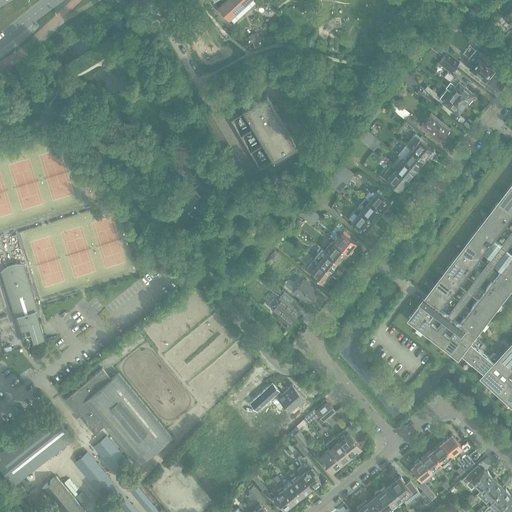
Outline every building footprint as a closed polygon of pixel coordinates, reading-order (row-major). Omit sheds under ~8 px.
[(226,0),(219,7),(229,19),(250,0),(226,0)] [(511,8),(503,16),(511,25),(511,8)] [(257,32),(248,36),(251,42),(252,42),(258,39),(259,39),(257,32)] [(443,56),(456,67),(460,61),(447,51),(449,48),(437,39),(431,47),(443,56)] [(494,70),(493,69),(497,64),(478,49),(466,64),(485,79),(488,76),(489,77),(494,70)] [(451,72),(456,67),(443,56),(438,62),(451,72)] [(447,87),(467,104),(472,98),(471,97),(474,93),(447,71),(444,75),(450,80),(445,86),(447,87)] [(462,110),(467,104),(447,87),(439,97),(436,94),(437,93),(427,85),(424,89),(419,85),(415,91),(428,101),(432,95),(442,103),(444,101),(458,112),(461,109),(462,110)] [(273,161),(296,147),(265,95),(242,109),(243,110),(230,118),(259,166),(272,159),(273,161)] [(405,120),(408,116),(411,113),(394,100),(389,106),(395,110),(394,111),(405,120)] [(378,113),(374,109),(369,115),(374,119),(378,113)] [(440,140),(449,129),(431,114),(422,125),(440,140)] [(408,116),(405,120),(414,128),(418,124),(408,116)] [(364,143),(372,134),(367,130),(360,139),(364,143)] [(406,145),(424,160),(432,150),(423,142),(424,141),(415,133),(406,145)] [(369,147),(376,138),(372,134),(364,143),(369,147)] [(369,147),(373,151),(381,142),(376,138),(369,147)] [(398,155),(403,159),(416,170),(417,169),(418,170),(422,165),(421,164),(424,160),(406,145),(398,155)] [(416,170),(403,159),(400,162),(397,159),(391,166),(408,180),(416,170)] [(338,176),(345,166),(341,163),(333,172),(338,176)] [(343,180),(350,171),(345,166),(338,176),(343,180)] [(399,190),(408,180),(391,166),(382,176),(388,180),(387,181),(392,185),(393,184),(399,190)] [(353,181),(350,179),(354,174),(350,171),(343,180),(347,183),(347,182),(351,185),(353,181)] [(330,185),(338,176),(333,172),(326,181),(330,185)] [(335,189),(343,180),(338,176),(330,185),(335,189)] [(176,190),(165,200),(188,224),(207,205),(199,196),(200,195),(185,179),(175,189),(176,190)] [(339,192),(347,183),(343,180),(335,189),(339,192)] [(511,186),(456,259),(419,306),(417,308),(410,318),(456,354),(458,356),(460,353),(485,374),(483,376),(511,403),(511,186)] [(364,197),(365,198),(382,212),(390,201),(381,193),(382,192),(378,189),(375,193),(373,192),(371,193),(369,191),(364,197)] [(382,212),(365,198),(357,208),(357,207),(356,208),(373,222),(375,220),(375,221),(379,216),(378,215),(382,212)] [(303,218),(311,209),(306,205),(298,214),(303,218)] [(373,222),(356,208),(349,217),(366,231),(373,222)] [(308,222),(316,213),(311,209),(303,218),(308,222)] [(308,222),(312,225),(319,216),(316,213),(308,222)] [(284,234),(288,237),(295,227),(291,224),(284,234)] [(334,242),(347,253),(356,243),(346,235),(348,234),(344,231),(340,235),(338,234),(337,235),(339,237),(334,242)] [(347,253),(334,242),(332,240),(324,250),(339,263),(347,253)] [(339,263),(324,250),(322,249),(314,259),(331,272),(339,263)] [(323,283),(331,272),(314,259),(306,269),(311,273),(311,275),(315,279),(316,277),(323,283)] [(25,344),(44,338),(22,266),(20,265),(19,265),(17,265),(15,265),(14,265),(10,266),(8,267),(7,268),(5,269),(4,270),(3,272),(25,344)] [(250,271),(249,272),(253,276),(258,271),(253,267),(250,271)] [(294,282),(299,276),(295,273),(291,279),(294,282)] [(264,276),(260,280),(277,295),(281,290),(264,276)] [(298,300),(305,305),(316,292),(301,280),(293,291),(300,297),(298,300)] [(284,321),(288,325),(299,312),(280,297),(271,308),(278,314),(275,318),(282,324),(284,321)] [(138,465),(172,437),(118,372),(111,378),(102,368),(65,398),(94,433),(104,425),(138,465)] [(272,383),(250,402),(257,411),(271,398),(274,395),(279,390),(272,383)] [(277,397),(274,395),(271,398),(277,404),(280,401),(290,411),(305,398),(292,383),(277,397)] [(319,416),(332,406),(328,401),(316,411),(315,409),(305,418),(308,422),(318,415),(319,416)] [(332,406),(319,416),(323,421),(336,411),(332,406)] [(61,422),(52,411),(0,451),(0,466),(14,484),(73,438),(64,426),(66,424),(63,420),(61,422)] [(361,447),(354,438),(359,434),(350,423),(335,436),(339,440),(351,455),(361,447)] [(304,446),(309,442),(296,426),(291,431),(294,434),(299,440),(304,446)] [(441,442),(451,455),(454,458),(461,454),(457,450),(462,446),(451,433),(441,442)] [(135,470),(130,475),(121,464),(126,460),(105,435),(93,446),(98,453),(104,448),(118,465),(113,469),(126,485),(138,474),(135,470)] [(351,455),(339,440),(335,436),(325,443),(328,446),(329,448),(341,463),(351,455)] [(303,447),(304,446),(299,440),(293,444),(301,455),(298,457),(302,465),(305,468),(299,472),(305,479),(306,478),(313,486),(320,480),(316,475),(318,474),(308,461),(307,461),(303,456),(308,453),(303,447)] [(441,463),(451,455),(441,442),(431,450),(441,463)] [(341,463),(329,448),(328,446),(324,449),(326,451),(319,456),(331,471),(341,463)] [(106,500),(112,495),(124,509),(126,511),(138,511),(87,450),(74,461),(106,500)] [(431,471),(441,463),(431,450),(421,458),(431,471)] [(421,479),(431,471),(421,458),(411,466),(421,479)] [(460,466),(464,471),(475,463),(471,458),(460,466)] [(460,474),(464,471),(460,466),(456,469),(460,474)] [(481,489),(493,477),(484,468),(473,479),(471,477),(465,483),(471,489),(476,485),(481,489)] [(303,494),(313,486),(306,478),(305,479),(299,472),(290,479),(303,494)] [(255,475),(250,479),(260,491),(265,487),(255,475)] [(86,511),(56,476),(42,488),(61,511),(86,511)] [(410,479),(405,483),(404,482),(404,481),(401,477),(400,477),(399,476),(389,483),(403,499),(406,504),(418,495),(425,504),(432,500),(423,490),(420,492),(410,479)] [(490,498),(502,486),(493,477),(481,489),(490,498)] [(292,503),(303,494),(290,479),(281,487),(287,494),(286,495),(292,503)] [(418,485),(423,490),(432,500),(437,496),(423,480),(418,485)] [(450,485),(446,480),(441,484),(445,488),(450,485)] [(130,489),(129,489),(148,511),(156,511),(159,510),(137,483),(130,489)] [(399,503),(403,499),(389,483),(386,486),(384,485),(379,489),(393,506),(398,502),(399,503)] [(253,501),(261,495),(253,486),(248,489),(251,492),(248,495),(253,501)] [(499,507),(511,495),(502,486),(490,498),(493,502),(490,505),(496,511),(499,507)] [(284,509),(292,503),(286,495),(287,494),(281,487),(276,491),(274,488),(268,492),(279,505),(280,504),(284,509)] [(388,510),(393,506),(379,489),(375,492),(376,494),(371,497),(383,511),(386,511),(389,510),(388,510)] [(82,491),(75,496),(83,506),(90,501),(82,491)] [(227,506),(235,499),(229,493),(222,500),(227,506)] [(511,511),(511,495),(499,507),(502,511),(500,511),(511,511)] [(383,511),(371,497),(368,500),(367,499),(361,503),(368,511),(383,511)] [(216,511),(219,511),(227,506),(222,500),(213,509),(216,511)] [(249,511),(266,511),(260,503),(249,511)] [(353,511),(368,511),(361,503),(357,507),(358,508),(353,511)]
